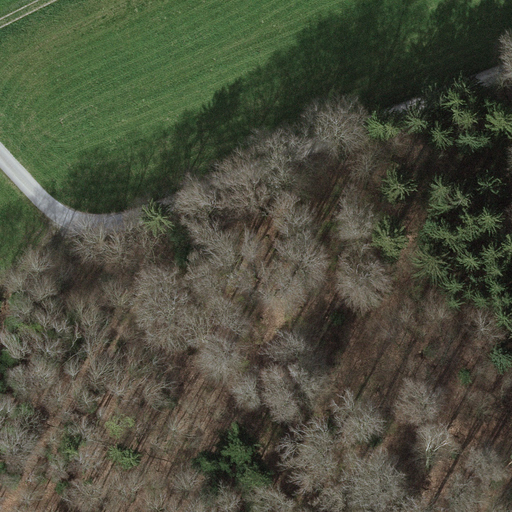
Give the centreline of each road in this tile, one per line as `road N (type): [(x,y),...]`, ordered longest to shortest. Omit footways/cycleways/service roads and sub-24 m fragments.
road 1 (unclassified): [(511,67),(116,222),(54,214),(0,161)]
road 2 (track): [(116,222),(0,294)]
